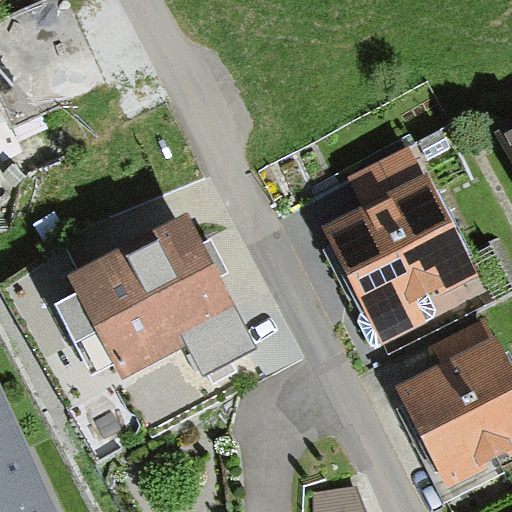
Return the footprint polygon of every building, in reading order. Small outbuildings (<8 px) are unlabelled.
[(0,96),(6,119),(106,91),(80,0),(46,0),(0,13),(0,96)] [(373,220),(331,243),(385,345),(424,324),(418,313),(472,285),(407,164),(357,190),(373,220)] [(189,214),(69,276),(122,380),(188,346),(204,377),(258,350),(243,319),(189,214)] [(454,378),(407,402),(451,488),(511,457),(511,396),(482,337),(444,357),(454,378)] [(0,511),(39,511),(0,419),(0,511)]
